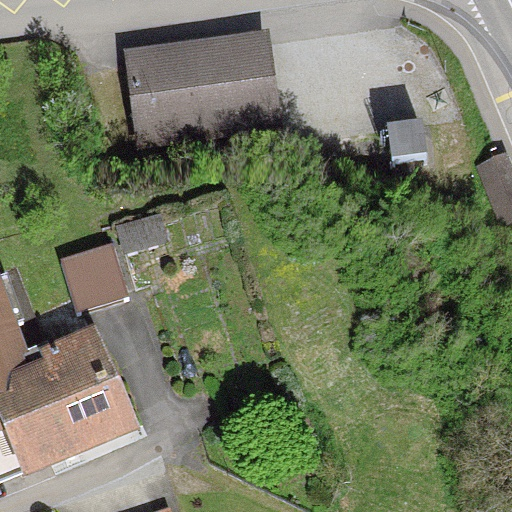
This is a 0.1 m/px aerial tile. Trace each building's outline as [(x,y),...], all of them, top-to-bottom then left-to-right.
[(282,130),(269,29),(122,48),(135,149),(282,130)] [(497,227),(511,220),(511,163),(508,153),(473,166),(497,227)] [(129,298),(112,243),(60,260),(76,314),(129,298)] [(0,272),(0,481),(23,471),(0,421),(0,395),(8,392),(12,371),(26,365),(22,354),(28,351),(0,272)] [(22,354),(26,365),(12,371),(8,392),(0,395),(0,421),(23,471),(25,478),(141,428),(95,325),(50,344),(48,341),(28,351),(22,354)]
